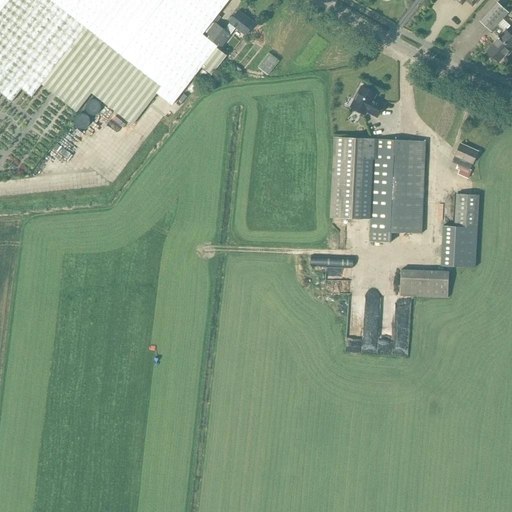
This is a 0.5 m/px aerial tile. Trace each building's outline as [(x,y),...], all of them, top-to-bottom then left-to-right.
[(0,0),(0,96),(2,94),(12,102),(22,89),(32,97),(42,84),(57,96),(77,112),(92,93),(132,125),(157,94),(172,105),(203,66),(214,74),(225,60),(228,56),(217,48),(218,47),(220,48),(231,35),(230,35),(224,30),(213,21),(229,0),(0,0)] [(497,2),(487,14),(480,21),(498,37),(497,38),(498,39),(487,51),(499,62),(511,47),(511,37),(498,25),(509,13),(497,2)] [(239,11),(224,30),(230,35),(236,28),(246,35),(255,23),(239,11)] [(258,67),(268,75),(279,61),(280,61),(269,53),(258,67)] [(236,66),(234,70),(240,75),(242,71),(241,70),(236,66)] [(377,103),(373,101),(373,100),(376,94),(362,86),(350,107),(365,115),(367,112),(377,117),(384,105),(377,102),(377,103)] [(69,108),(65,114),(69,118),(74,112),(69,108)] [(58,113),(54,118),(64,125),(67,121),(58,113)] [(81,126),(89,125),(89,115),(80,115),(81,126)] [(55,124),(52,127),(58,132),(61,128),(55,124)] [(425,141),(374,139),(335,137),(331,218),(363,219),(366,159),(374,159),(370,242),(391,243),(391,232),(421,234),(425,141)] [(460,144),(455,156),(452,162),(458,165),(456,169),(460,171),(459,175),(469,179),(472,171),(470,170),(478,152),(460,144)] [(443,226),(441,266),(456,266),(476,268),(478,227),(479,227),(480,195),(456,194),(454,226),(443,226)] [(312,256),(312,267),(352,268),(352,257),(312,256)] [(400,296),(448,298),(449,271),(401,270),(400,296)] [(409,356),(410,319),(393,319),(393,300),(384,300),(383,332),(394,332),(394,356),(409,356)]
